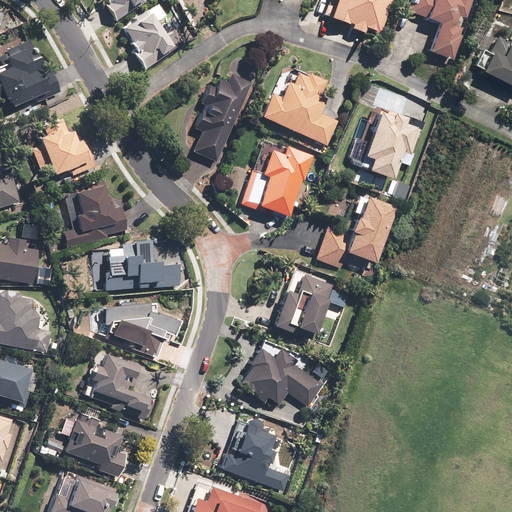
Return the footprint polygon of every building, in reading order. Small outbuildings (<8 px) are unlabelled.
[(106,0),(109,3),(105,6),(115,20),(119,18),(144,0),(106,0)] [(351,23),(349,27),(363,33),(365,29),(376,33),(389,0),(325,0),(320,14),(347,24),(347,22),(351,23)] [(464,17),(471,0),(411,0),(408,10),(438,23),(427,49),(451,59),(461,35),(457,34),(460,28),(452,24),(456,14),(464,17)] [(121,28),(138,51),(133,54),(144,70),(149,66),(180,44),(172,32),(166,35),(156,21),(164,15),(156,3),(121,28)] [(511,36),(510,41),(509,43),(496,36),(480,69),(478,73),(511,90),(511,36)] [(6,63),(0,65),(0,99),(7,96),(11,106),(47,91),(28,47),(3,57),(6,63)] [(308,78),(296,72),(291,82),(287,81),(280,96),(271,91),(260,114),(325,145),(337,121),(319,113),(326,99),(320,96),(328,80),(311,72),(308,78)] [(192,128),(201,131),(191,151),(216,163),(251,85),(229,75),(224,86),(215,82),(211,91),(206,89),(199,103),(208,107),(204,115),(199,113),(192,128)] [(361,162),(356,173),(370,178),(368,182),(380,187),(385,176),(389,178),(402,148),(405,150),(415,127),(403,123),(405,117),(388,110),(387,113),(380,110),(366,142),(354,137),(346,156),(361,162)] [(88,158),(79,139),(76,141),(71,129),(61,134),(58,127),(28,142),(39,166),(47,162),(53,174),(88,158)] [(261,173),(250,170),(239,203),(264,212),(265,208),(287,216),(300,179),(302,180),(311,155),(285,145),(282,154),(269,149),(261,173)] [(0,206),(18,202),(9,168),(0,170),(0,206)] [(409,185),(396,181),(390,179),(385,192),(391,194),(390,196),(403,201),(409,185)] [(80,213),(74,214),(77,227),(61,231),(65,247),(106,238),(105,234),(125,230),(119,206),(111,208),(110,201),(106,202),(102,184),(74,191),(80,213)] [(351,235),(326,226),(313,259),(339,269),(346,252),(374,262),(395,206),(366,196),(358,217),(355,216),(350,231),(352,232),(351,235)] [(5,244),(0,243),(0,278),(31,284),(36,249),(22,247),(24,239),(6,237),(5,244)] [(107,272),(102,272),(103,289),(135,287),(135,286),(145,286),(145,280),(150,279),(150,286),(177,285),(176,262),(157,263),(157,258),(151,258),(151,239),(132,240),(132,243),(120,243),(120,248),(107,248),(107,256),(107,272)] [(371,269),(362,267),(360,274),(369,277),(371,269)] [(272,323),(271,323),(268,331),(291,339),(293,332),(310,338),(330,283),(291,269),(272,323)] [(38,315),(32,308),(29,307),(31,298),(19,297),(19,293),(2,290),(0,291),(0,342),(44,352),(48,330),(35,328),(38,315)] [(348,294),(338,291),(331,309),(341,313),(348,294)] [(117,303),(102,305),(102,310),(88,311),(89,331),(119,342),(121,337),(131,340),(128,347),(155,357),(161,338),(166,340),(168,333),(173,335),(179,319),(155,310),(155,312),(147,310),(147,301),(132,302),(132,300),(117,301),(117,303)] [(249,364),(238,381),(255,393),(253,396),(261,401),(265,395),(277,403),(285,391),(306,406),(321,384),(292,364),(296,359),(278,347),(271,356),(258,346),(246,362),(249,364)] [(98,364),(93,362),(88,377),(93,379),(89,388),(91,389),(88,396),(109,403),(108,407),(141,419),(149,397),(144,395),(144,394),(125,387),(126,384),(130,385),(134,376),(131,375),(136,363),(133,362),(134,361),(123,357),(123,358),(103,351),(98,364)] [(0,399),(23,407),(28,390),(22,389),(29,367),(0,358),(0,399)] [(77,418),(74,417),(62,450),(98,463),(96,469),(116,476),(124,453),(115,450),(120,434),(94,425),(97,418),(79,412),(77,418)] [(0,449),(1,446),(3,447),(7,431),(6,431),(10,418),(0,415),(0,449)] [(232,454),(224,451),(218,468),(281,490),(287,474),(285,474),(287,469),(278,466),(276,470),(264,466),(266,460),(267,461),(272,449),(269,448),(274,434),(260,429),(261,425),(260,424),(260,421),(258,419),(255,417),(251,417),(247,420),(243,428),(241,427),(233,447),(234,448),(232,454)] [(62,495),(53,492),(46,511),(48,511),(102,511),(105,505),(107,506),(114,487),(73,473),(69,483),(67,482),(62,495)] [(203,499),(193,496),(187,511),(258,511),(259,511),(256,511),(259,503),(209,484),(203,499)]
